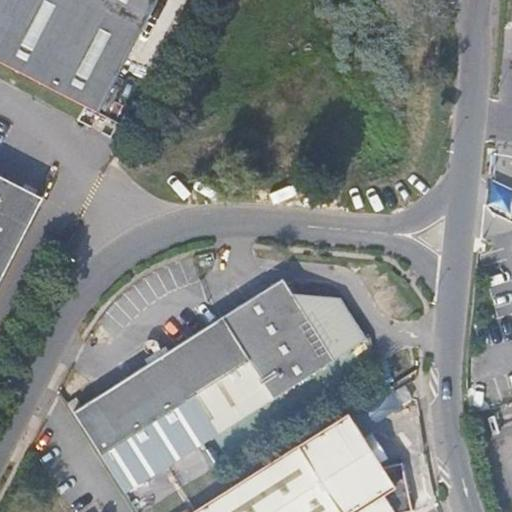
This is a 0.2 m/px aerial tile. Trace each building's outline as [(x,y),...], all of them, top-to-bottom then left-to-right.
[(0,0),(0,62),(99,112),(155,0),(0,0)] [(0,176),(0,275),(40,197),(0,176)] [(261,290),(81,407),(75,399),(67,404),(73,413),(125,493),(364,340),(338,298),(290,293),(280,278),(261,290)] [(412,399),(404,385),(395,391),(403,404),(412,399)] [(345,413),(190,511),(403,511),(410,511),(400,462),(379,467),(345,413)]
